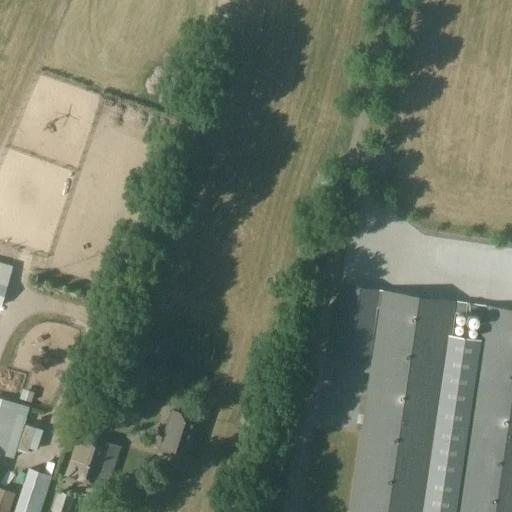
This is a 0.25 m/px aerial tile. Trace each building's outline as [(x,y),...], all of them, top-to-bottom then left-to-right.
[(341,284),(331,353),(368,358),(377,289),(341,284)] [(426,511),(453,329),(457,301),(381,290),(348,511),(426,511)] [(511,511),(511,309),(480,305),(476,332),(450,511),(511,511)] [(453,329),(426,511),(450,511),(476,332),(453,329)] [(171,409),(157,451),(188,461),(202,419),(171,409)] [(80,434),(66,475),(106,488),(119,447),(80,434)] [(40,511),(51,476),(39,472),(29,469),(14,511),(40,511)] [(8,511),(15,495),(0,490),(0,511),(8,511)] [(60,511),(68,511),(73,496),(58,491),(52,510),(60,511)]
